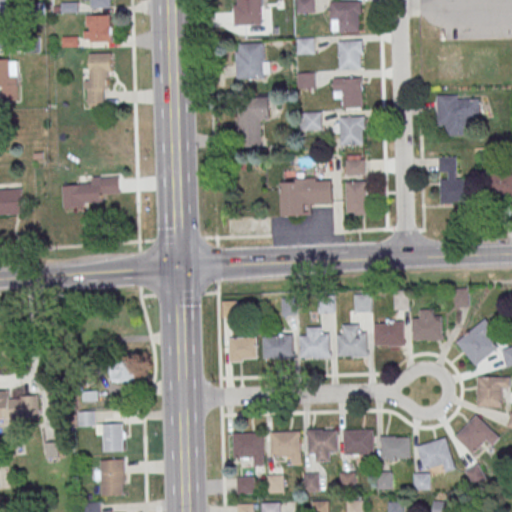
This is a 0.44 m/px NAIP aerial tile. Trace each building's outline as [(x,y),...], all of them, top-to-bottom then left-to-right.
[(0,0),(0,13),(10,13),(9,0),(0,0)] [(271,5),(262,5),(261,0),(234,0),(235,25),(271,25),(271,5)] [(314,12),(313,0),(297,0),(298,12),(314,12)] [(362,31),(362,1),(331,1),(331,31),(362,31)] [(85,15),(85,41),(112,41),(112,15),(85,15)] [(298,38),(298,54),(315,54),(315,38),(298,38)] [(340,40),(340,68),(364,68),(364,40),(340,40)] [(267,43),(236,43),(236,79),(267,79),(267,43)] [(112,53),(86,53),(86,105),(104,105),(104,89),(112,89),(112,53)] [(0,58),(10,58),(10,61),(18,61),(19,101),(3,101),(2,86),(0,86),(0,58)] [(315,72),(298,72),(298,87),(315,87),(315,72)] [(334,78),(334,98),(344,98),(344,108),(364,108),(364,78),(334,78)] [(437,96),(438,125),(447,125),(448,135),(472,134),(472,123),(480,123),(480,95),(437,96)] [(239,146),(261,146),(261,119),(269,119),(269,97),(239,97),(239,146)] [(304,130),(322,130),(322,113),(304,113),(304,130)] [(340,144),(364,144),(364,116),(340,116),(340,144)] [(365,155),(346,155),(346,174),(365,174),(365,155)] [(457,156),(440,156),(441,205),(468,205),(468,178),(457,178),(457,156)] [(511,170),(485,171),(485,199),(511,199),(511,170)] [(63,207),(104,205),(103,194),(120,194),(119,176),(91,177),(91,183),(62,184),(63,207)] [(334,203),(333,179),(281,180),(282,216),(305,215),(304,203),(334,203)] [(367,215),(367,181),(346,181),(346,215),(367,215)] [(0,214),(23,215),(23,188),(0,187),(0,214)] [(455,288),(455,307),(470,307),(470,288),(455,288)] [(394,290),(394,309),(409,309),(409,290),(394,290)] [(373,311),(373,293),(355,293),(355,311),(373,311)] [(297,315),(297,298),(282,298),(282,315),(297,315)] [(222,316),(236,316),(236,302),(222,302),(222,316)] [(443,310),(417,310),(417,318),(413,318),(413,340),(443,340),(443,310)] [(498,349),(490,339),(497,334),(486,319),(457,341),(475,366),(498,349)] [(375,345),(405,345),(405,321),(375,321),(375,345)] [(338,357),(369,357),(369,335),(358,335),(358,324),(338,324),(338,357)] [(331,358),(331,328),(301,328),(301,358),(331,358)] [(264,359),(294,359),(294,335),(264,335),(264,359)] [(230,337),(230,362),(258,362),(258,337),(230,337)] [(507,367),(511,365),(511,346),(502,349),(507,367)] [(112,382),(136,382),(136,362),(112,362),(112,382)] [(478,407),(501,407),(501,387),(511,387),(511,377),(478,377),(478,407)] [(0,420),(40,419),(39,396),(10,397),(10,390),(0,390),(0,420)] [(80,425),(96,425),(96,412),(80,412),(80,425)] [(474,454),(482,447),(486,452),(500,438),(477,415),(456,436),(474,454)] [(104,437),(104,451),(126,451),(126,423),(99,423),(99,437),(104,437)] [(338,429),(307,429),(307,453),(316,453),(316,461),(328,461),(328,451),(338,451),(338,429)] [(344,429),(344,455),(375,455),(375,429),(344,429)] [(271,432),(271,454),(291,454),(291,464),(302,464),(302,432),(271,432)] [(265,433),(234,433),(234,455),(244,455),(244,459),(255,459),(255,465),(265,465),(265,433)] [(381,460),(412,460),(412,436),(381,436),(381,460)] [(456,469),(448,437),(417,446),(424,469),(443,463),(446,472),(456,469)] [(126,495),(126,460),(101,460),(101,495),(126,495)] [(393,472),(378,472),(378,489),(393,489),(393,472)] [(304,491),(320,491),(320,473),(304,473),(304,491)] [(414,489),(431,489),(431,473),(414,473),(414,489)] [(285,474),(268,474),(268,493),(285,493),(285,474)] [(255,494),(255,477),(238,477),(238,494),(255,494)] [(364,511),(364,500),(348,500),(347,511),(364,511)] [(432,511),(447,511),(449,502),(434,500),(432,511)] [(329,511),(329,501),(312,501),(312,511),(329,511)] [(388,511),(404,511),(405,501),(389,501),(388,511)] [(280,511),(281,502),(263,502),(262,511),(280,511)] [(83,511),(100,511),(101,503),(84,503),(83,511)] [(255,511),(255,503),(238,503),(237,511),(255,511)]
